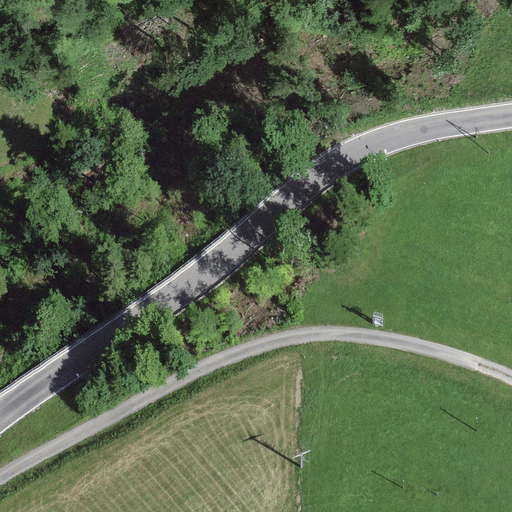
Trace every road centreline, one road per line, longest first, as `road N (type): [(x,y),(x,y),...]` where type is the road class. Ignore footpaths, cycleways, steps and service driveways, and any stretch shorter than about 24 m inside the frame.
road 1 (tertiary): [(511,113),(439,123),(342,156),(174,297),(0,415)]
road 2 (track): [(0,486),(274,340),(344,333),(421,347),(511,382)]
